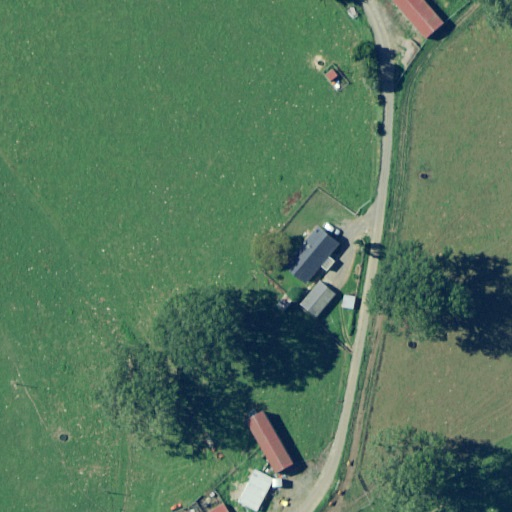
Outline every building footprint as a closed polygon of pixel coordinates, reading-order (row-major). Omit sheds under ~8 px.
[(391,0),(426,40),(444,24),(422,0),(391,0)] [(340,245),(320,227),(285,268),(305,285),(340,245)] [(335,296),(319,283),(301,306),(316,318),(335,296)] [(356,298),(345,295),(341,308),(352,310),(356,298)] [(307,324),(296,313),(289,319),(301,330),(307,324)] [(293,464),(267,413),(249,423),(275,474),(293,464)] [(274,480),(258,471),(241,503),(257,511),(274,480)]
